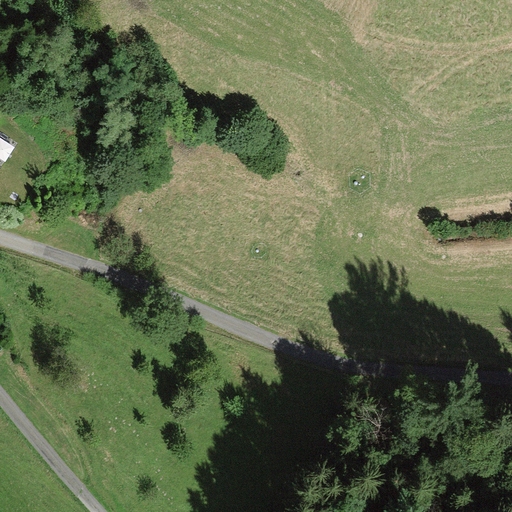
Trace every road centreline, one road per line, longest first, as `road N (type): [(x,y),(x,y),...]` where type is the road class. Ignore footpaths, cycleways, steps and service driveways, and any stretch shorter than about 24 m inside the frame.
road 1 (residential): [(511,375),(334,360),(0,235)]
road 2 (residential): [(98,511),(0,395)]
